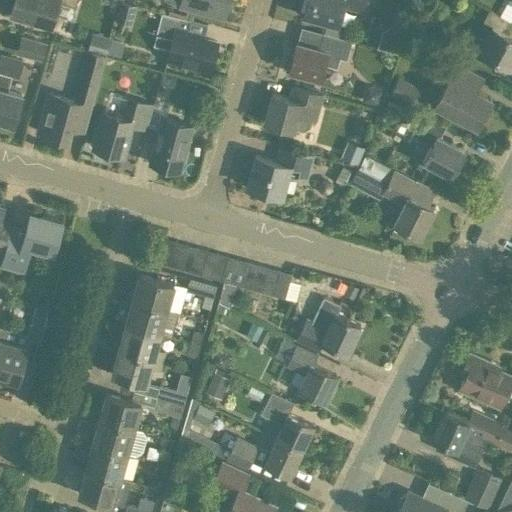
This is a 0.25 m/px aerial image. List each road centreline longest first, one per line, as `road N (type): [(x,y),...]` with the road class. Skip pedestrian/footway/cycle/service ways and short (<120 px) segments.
road 1 (residential): [(450,288),(205,219)]
road 2 (tertiary): [(341,511),(450,288)]
road 3 (residential): [(205,219),(264,0)]
road 4 (residential): [(128,198),(0,161)]
road 5 (tertiary): [(450,288),(511,174)]
